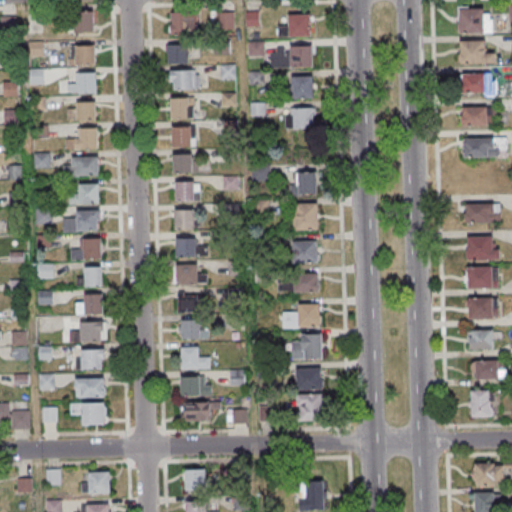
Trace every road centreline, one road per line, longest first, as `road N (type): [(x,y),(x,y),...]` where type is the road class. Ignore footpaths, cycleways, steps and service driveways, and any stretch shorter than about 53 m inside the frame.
road 1 (residential): [(146,511),(128,0)]
road 2 (secondary): [(424,511),(406,0)]
road 3 (secondary): [(354,0),(372,511)]
road 4 (residential): [(511,439),(0,450)]
